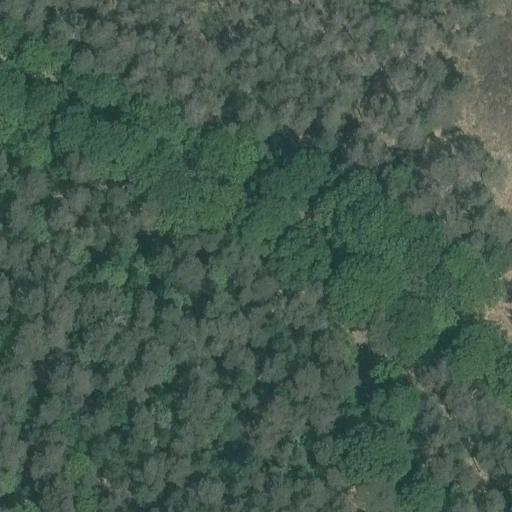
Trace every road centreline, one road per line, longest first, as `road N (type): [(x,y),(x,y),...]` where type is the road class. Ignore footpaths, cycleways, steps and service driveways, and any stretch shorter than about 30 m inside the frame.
road 1 (track): [(511,365),(334,254),(0,73)]
road 2 (track): [(328,234),(412,511)]
